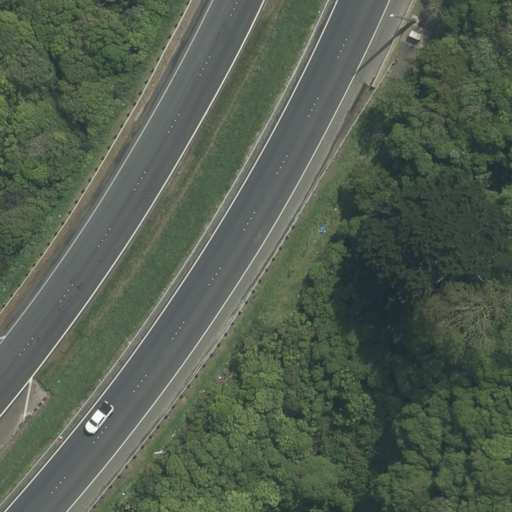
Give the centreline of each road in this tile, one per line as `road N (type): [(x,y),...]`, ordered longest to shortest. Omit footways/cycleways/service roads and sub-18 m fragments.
road 1 (motorway): [(362,0),(228,264),(110,428),(36,511)]
road 2 (motorway): [(0,374),(125,199),(235,0)]
